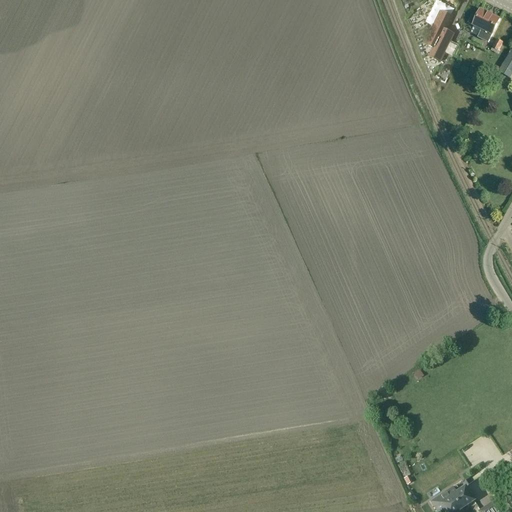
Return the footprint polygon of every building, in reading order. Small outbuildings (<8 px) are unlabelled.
[(478,38),(480,38),(488,42),(492,35),(500,19),(481,10),(477,17),(472,15),(469,23),(474,25),(473,26),(482,30),(478,38)] [(440,12),(425,44),(434,48),(430,57),(440,62),(453,36),(446,32),(443,31),(450,17),(440,12)] [(493,48),(498,51),(503,42),(497,40),(493,48)] [(500,73),(511,79),(511,78),(511,51),(511,52),(500,73)] [(453,488),(431,502),(437,511),(440,511),(444,510),(445,511),(456,511),(474,500),(465,487),(456,493),(453,488)] [(503,511),(496,501),(479,511),(503,511)]
